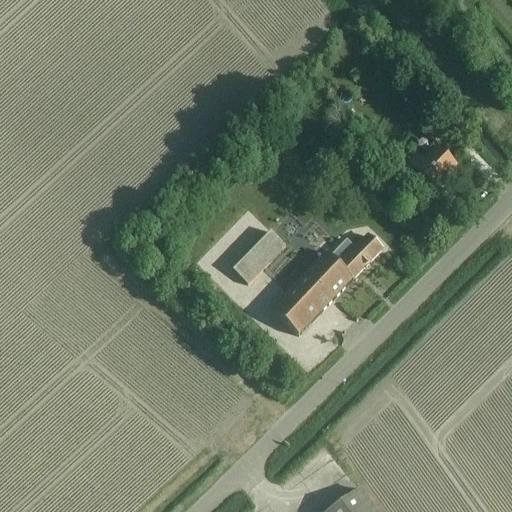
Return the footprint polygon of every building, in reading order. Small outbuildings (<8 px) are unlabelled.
[(443,145),(454,134),(438,118),(424,133),(435,144),(439,141),(443,145)] [(435,192),(456,170),(438,152),(425,165),(418,157),(409,166),(435,192)] [(321,255),(331,244),(310,224),(300,235),(321,255)] [(233,273),(248,288),(285,248),(271,234),(233,273)] [(273,312),(299,338),(353,282),(382,253),(369,240),(356,253),(347,244),(331,260),(328,256),(273,312)] [(373,511),(359,492),(331,511),(373,511)]
